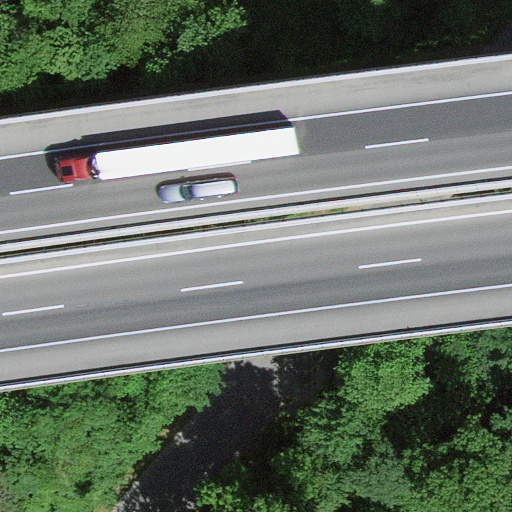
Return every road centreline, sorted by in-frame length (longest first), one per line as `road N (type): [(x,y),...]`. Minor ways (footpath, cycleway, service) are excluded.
road 1 (tertiary): [(154,511),(413,205),(511,73)]
road 2 (motorway): [(0,315),(511,249)]
road 3 (motorway): [(511,130),(0,195)]
